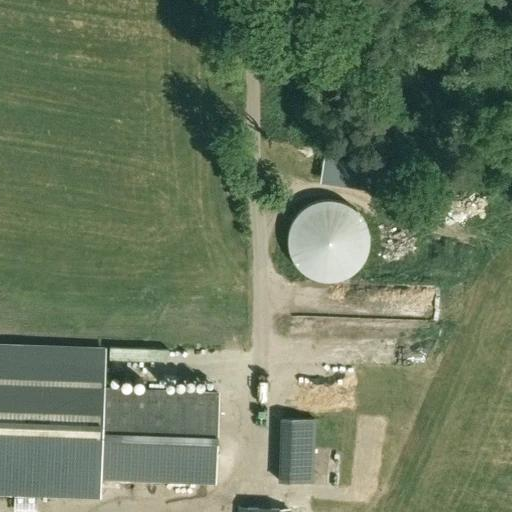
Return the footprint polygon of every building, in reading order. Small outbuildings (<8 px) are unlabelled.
[(335,237),(352,236),(350,207),(334,207),(335,237)] [(283,318),(299,318),(300,295),(283,295),(283,318)] [(466,325),(466,308),(453,308),(453,325),(466,325)] [(0,491),(99,495),(100,478),(216,483),(220,394),(103,390),(105,353),(0,348),(0,491)] [(374,354),(375,372),(387,371),(385,353),(374,354)] [(414,360),(420,378),(438,373),(433,355),(414,360)]
